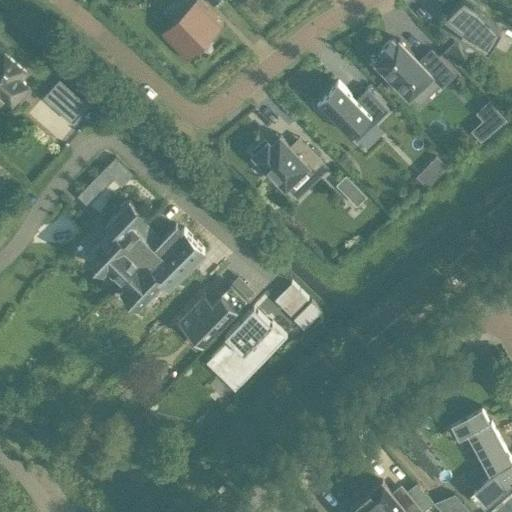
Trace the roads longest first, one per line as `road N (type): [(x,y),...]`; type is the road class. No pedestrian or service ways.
road 1 (residential): [(360,0),(207,116),(188,112),(59,0)]
road 2 (residential): [(239,511),(490,299)]
